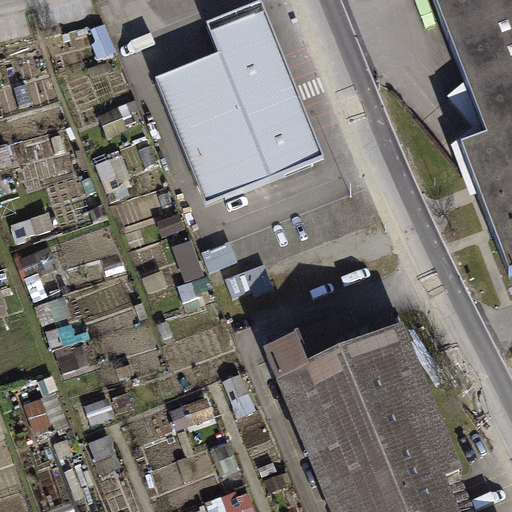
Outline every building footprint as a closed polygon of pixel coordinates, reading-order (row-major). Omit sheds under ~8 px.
[(215,53),(154,77),(204,202),(321,156),(258,0),(203,22),(215,53)] [(511,0),(435,0),(490,142),(465,152),(511,274),(511,273),(511,0)] [(166,234),(188,227),(184,215),(162,222),(166,234)] [(194,238),(175,245),(190,282),(209,275),(194,238)] [(39,305),(44,323),(72,315),(67,297),(39,305)] [(356,307),(308,329),(316,346),(364,323),(356,307)] [(51,334),(57,349),(58,349),(67,375),(91,365),(76,325),(51,334)] [(312,368),(301,343),(268,357),(337,511),(463,511),(450,483),(469,474),(403,328),(312,368)] [(61,393),(26,405),(38,437),(72,425),(61,393)] [(254,511),(252,492),(227,496),(229,511),(254,511)]
